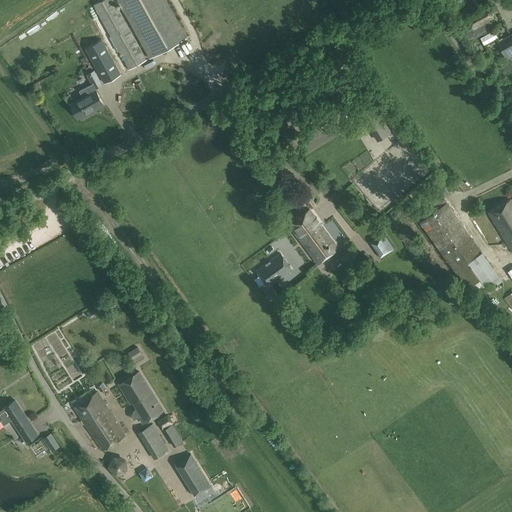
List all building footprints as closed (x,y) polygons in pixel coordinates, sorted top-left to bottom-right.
[(117,0),(150,58),(187,37),(166,0),(117,0)] [(493,18),(487,6),(465,17),(471,28),(472,29),(489,20),(493,18)] [(489,20),(472,29),(471,28),(464,32),(468,41),(493,28),(489,20)] [(480,36),(486,46),(501,37),(495,27),(480,36)] [(507,60),(511,56),(511,33),(497,42),(507,60)] [(85,48),(104,83),(121,73),(103,39),(85,48)] [(145,66),(147,72),(157,68),(155,61),(145,66)] [(80,90),(83,97),(71,104),(78,117),(95,108),(95,109),(104,104),(96,90),(95,88),(103,84),(95,70),(87,74),(92,84),(80,90)] [(378,141),(392,132),(375,103),(361,112),(378,141)] [(315,110),(310,112),(314,124),(319,122),(315,110)] [(409,135),(402,124),(394,129),(401,139),(409,135)] [(313,136),(317,141),(325,136),(321,130),(313,136)] [(348,143),(356,138),(354,133),(345,138),(348,143)] [(444,184),(440,187),(445,194),(449,192),(444,184)] [(502,280),(442,196),(428,205),(433,213),(420,222),(465,289),(487,283),(496,282),(498,284),(502,280)] [(511,250),(511,201),(511,199),(488,212),(511,250)] [(318,263),(338,248),(310,209),(289,224),(303,243),(318,263)] [(394,249),(383,232),(369,240),(381,258),(394,249)] [(355,254),(343,251),(341,259),(353,262),(355,254)] [(268,286),(293,269),(281,253),(257,270),(268,286)] [(309,282),(302,287),(310,296),(316,291),(309,282)] [(101,303),(87,311),(91,319),(105,311),(101,303)] [(132,359),(141,353),(137,347),(128,352),(132,359)] [(164,410),(139,370),(117,384),(130,404),(133,402),(137,407),(129,412),(134,419),(138,416),(143,424),(164,410)] [(100,391),(106,388),(102,383),(97,386),(100,391)] [(103,451),(125,436),(97,391),(74,407),(103,451)] [(11,415),(24,438),(36,431),(16,396),(4,403),(5,404),(0,407),(0,413),(0,414),(3,419),(11,415)] [(174,423),(168,413),(157,420),(162,429),(164,428),(167,434),(176,429),(173,423),(174,423)] [(138,428),(150,457),(166,451),(154,421),(138,428)] [(59,446),(51,433),(42,438),(51,451),(59,446)] [(212,486),(191,453),(175,463),(196,496),(212,486)] [(123,470),(122,460),(112,458),(106,467),(113,474),(123,470)] [(148,462),(141,466),(144,472),(152,468),(148,462)]
